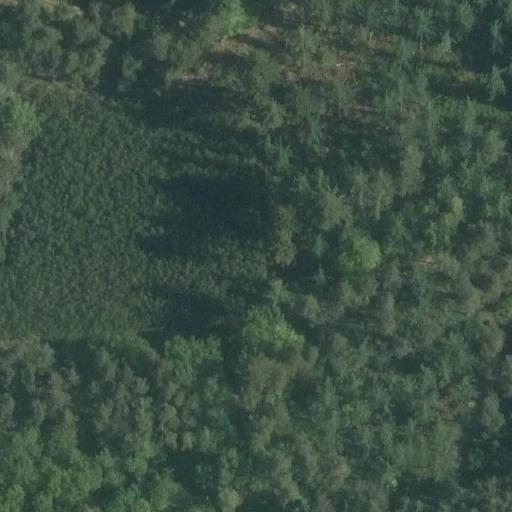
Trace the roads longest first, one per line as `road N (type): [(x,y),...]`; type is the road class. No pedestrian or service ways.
road 1 (track): [(16,0),(200,28),(245,28),(312,0)]
road 2 (track): [(442,511),(511,346)]
